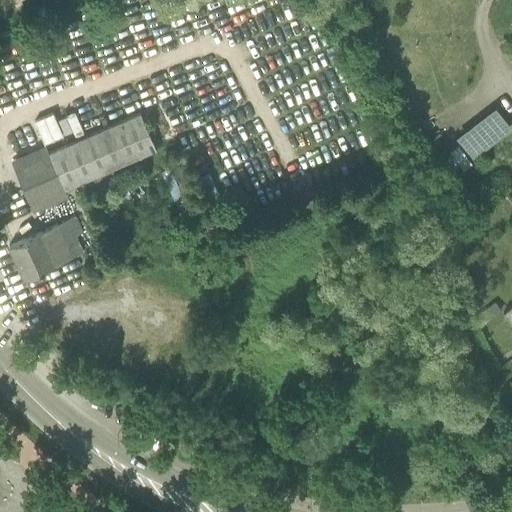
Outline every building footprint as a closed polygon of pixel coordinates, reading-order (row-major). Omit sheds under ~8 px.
[(499,139),(511,129),(511,128),(495,107),(482,117),(499,139)] [(55,119),(52,112),(32,120),(43,145),(81,129),(73,111),(55,119)] [(140,112),(50,152),(47,145),(12,159),(34,212),(69,197),(65,189),(157,149),(140,112)] [(474,159),(487,149),(470,127),(457,137),(474,159)] [(451,153),(460,166),(463,171),(472,164),(458,144),(449,150),(451,153)] [(171,166),(161,170),(181,215),(190,211),(171,166)] [(211,174),(201,179),(220,222),(230,218),(211,174)] [(9,246),(24,279),(84,251),(76,235),(83,232),(75,216),(9,246)] [(475,319),(478,325),(486,318),(488,322),(501,311),(495,303),(475,319)]
